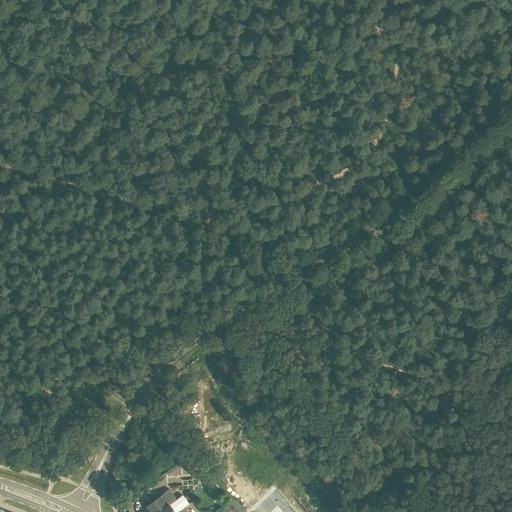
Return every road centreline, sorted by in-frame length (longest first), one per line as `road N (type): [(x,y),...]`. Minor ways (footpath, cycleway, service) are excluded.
road 1 (unclassified): [(99,467),(135,396),(161,367),(404,212),(511,108)]
road 2 (track): [(262,0),(229,77),(220,134),(213,200),(232,233)]
road 3 (track): [(0,162),(232,233)]
